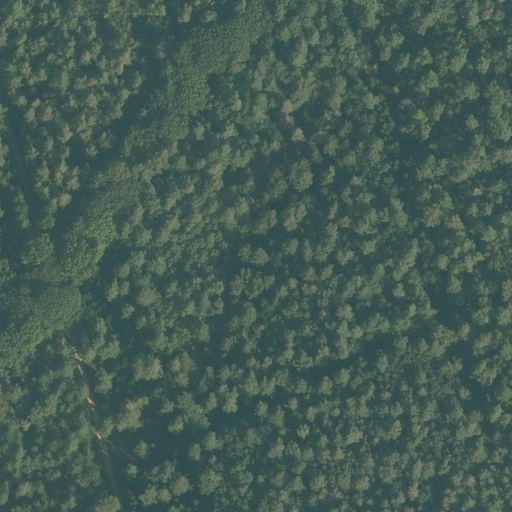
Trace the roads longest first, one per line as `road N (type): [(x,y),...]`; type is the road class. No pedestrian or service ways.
road 1 (track): [(50,280),(167,102),(274,0)]
road 2 (track): [(114,511),(50,280)]
road 3 (track): [(50,280),(0,116)]
